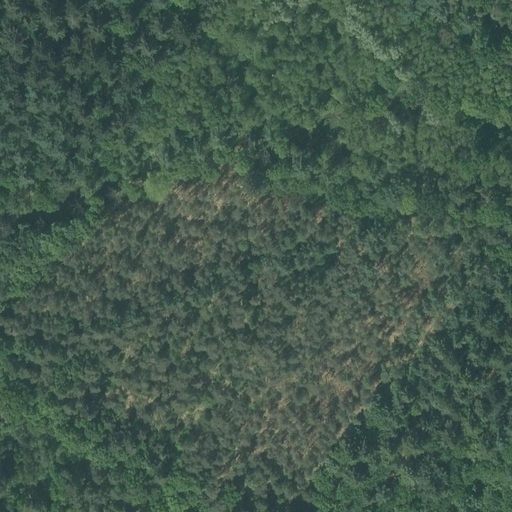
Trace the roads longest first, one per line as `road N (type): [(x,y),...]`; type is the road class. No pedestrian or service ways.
road 1 (track): [(511,228),(277,511)]
road 2 (track): [(213,511),(0,368)]
